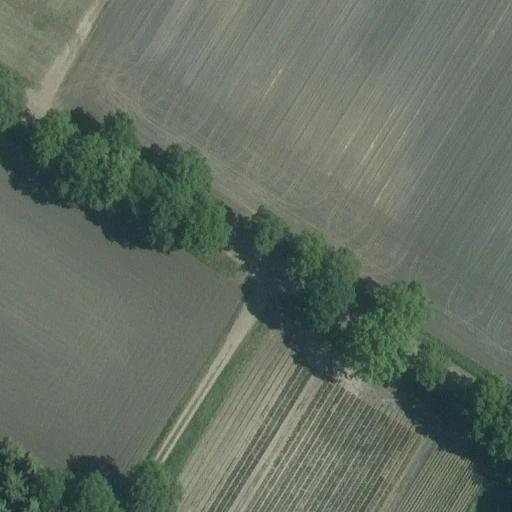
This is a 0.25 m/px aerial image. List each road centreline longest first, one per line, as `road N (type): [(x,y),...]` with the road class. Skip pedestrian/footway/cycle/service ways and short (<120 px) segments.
road 1 (unclassified): [(511,419),(0,96)]
road 2 (track): [(279,270),(131,511)]
